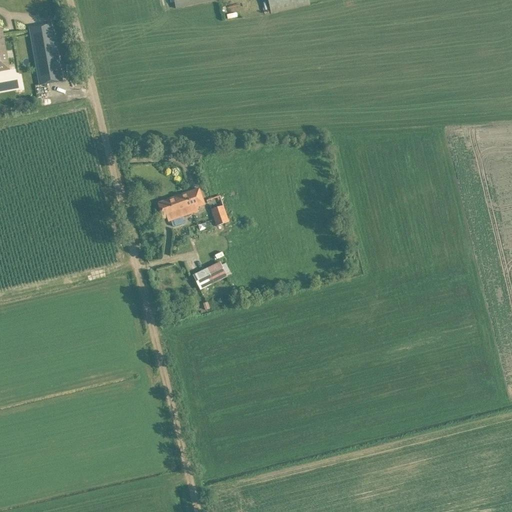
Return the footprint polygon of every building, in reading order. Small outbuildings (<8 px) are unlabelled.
[(214,0),(172,0),(175,8),(214,0)] [(268,0),(271,13),(309,5),(308,0),(268,0)] [(33,43),(32,44),(36,64),(40,85),(63,81),(52,23),(43,25),(46,41),(33,43)] [(0,29),(0,72),(10,70),(2,30),(0,29)] [(198,151),(187,152),(187,160),(198,159),(198,151)] [(205,205),(199,189),(157,203),(162,216),(166,215),(168,223),(199,213),(197,208),(205,205)] [(223,207),(212,211),(217,227),(228,223),(223,207)] [(227,277),(221,263),(194,276),(201,290),(227,277)]
